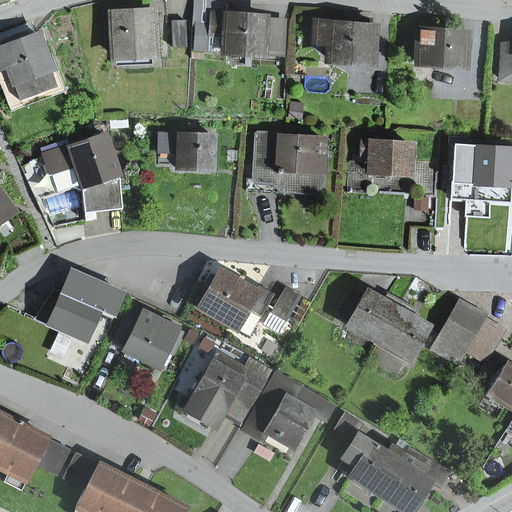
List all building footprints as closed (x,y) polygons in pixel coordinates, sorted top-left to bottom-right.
[(193,12),(192,23),(194,23),(192,49),(223,51),(224,33),(208,32),(209,13),(224,14),(225,2),(204,0),(203,0),(203,12),(193,12)] [(203,12),(203,0),(193,0),(193,12),(203,12)] [(111,15),(113,55),(115,55),(150,53),(153,53),(152,33),(159,33),(159,20),(151,20),(151,13),(111,15)] [(223,51),(280,55),(283,19),(209,13),(208,32),(224,33),(223,51)] [(171,21),(173,48),(186,47),(185,21),(171,21)] [(0,33),(0,49),(37,36),(32,22),(0,33)] [(330,41),(329,58),(366,62),(369,27),(367,27),(360,26),(316,22),(315,35),(325,36),(325,40),(330,41)] [(419,31),(417,63),(460,66),(462,47),(463,40),(463,34),(419,31)] [(0,84),(10,113),(65,92),(44,33),(37,36),(56,88),(20,101),(6,65),(0,67),(0,84)] [(20,101),(56,88),(37,36),(0,49),(0,67),(6,65),(20,101)] [(511,79),(511,50),(501,49),(499,79),(511,79)] [(115,65),(151,64),(150,53),(115,55),(115,65)] [(166,154),(166,167),(211,169),(212,136),(206,136),(194,136),(147,134),(147,148),(167,149),(166,154)] [(90,212),(121,210),(118,179),(104,136),(44,155),(56,193),(72,188),(81,191),(84,221),(91,220),(90,212)] [(280,191),(313,193),(318,187),(321,140),(256,136),(254,174),(247,173),(246,189),(270,190),(275,186),(280,191)] [(407,175),(408,159),(413,159),(414,152),(408,151),(408,145),(361,142),(360,153),(370,153),(369,173),(407,175)] [(508,185),(509,168),(511,167),(511,158),(510,159),(510,150),(472,148),(469,183),(508,185)] [(0,222),(14,213),(0,193),(0,222)] [(235,329),(247,309),(260,317),(272,296),(258,288),(254,294),(219,274),(199,307),(235,329)] [(51,294),(35,319),(85,340),(100,309),(107,312),(113,299),(87,288),(82,300),(62,292),(59,298),(51,294)] [(285,288),(270,313),(283,320),(298,295),(285,288)] [(347,323),(346,325),(378,342),(400,303),(390,297),(385,305),(364,293),(355,309),(348,305),(340,319),(347,323)] [(407,316),(411,309),(400,303),(378,342),(409,360),(427,328),(407,316)] [(457,303),(438,336),(464,351),(465,352),(483,318),(457,303)] [(165,353),(170,355),(182,333),(142,313),(140,317),(128,311),(114,340),(126,346),(124,351),(158,368),(165,353)] [(483,318),(465,352),(484,363),(503,330),(483,318)] [(459,362),(464,351),(438,336),(432,347),(459,362)] [(223,413),(233,394),(250,404),(267,371),(249,361),(245,369),(217,352),(183,411),(214,428),(223,413)] [(511,369),(504,365),(486,394),(511,410),(511,369)] [(266,432),(293,447),(311,414),(296,405),(299,401),(292,397),(298,388),(276,375),(244,429),(262,440),(266,432)] [(332,407),(298,388),(292,397),(299,401),(296,405),(311,414),(324,421),(332,407)] [(223,413),(239,422),(250,404),(233,394),(223,413)] [(344,414),(335,429),(349,438),(358,423),(344,414)] [(35,464),(57,476),(70,451),(20,426),(22,423),(18,420),(16,424),(0,415),(0,468),(7,473),(25,482),(26,482),(35,464)] [(357,438),(337,469),(379,496),(404,457),(393,451),(389,458),(357,438)] [(436,488),(445,474),(408,451),(405,455),(425,468),(419,477),(429,484),(436,488)] [(183,511),(185,509),(75,454),(63,478),(85,490),(76,507),(76,508),(84,511),(183,511)] [(425,468),(405,455),(404,457),(379,496),(405,511),(426,511),(427,511),(416,505),(429,484),(419,477),(425,468)] [(2,482),(20,491),(25,482),(7,473),(2,482)]
